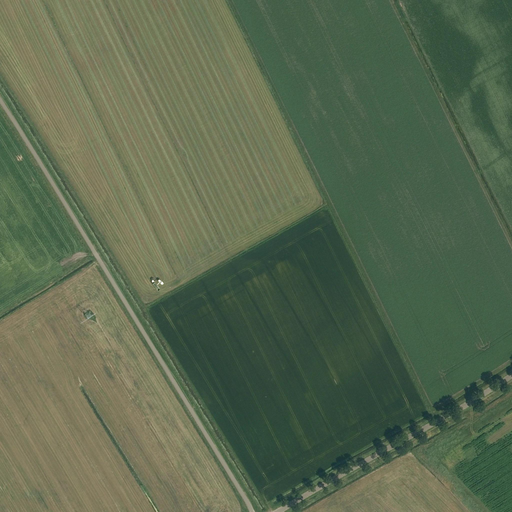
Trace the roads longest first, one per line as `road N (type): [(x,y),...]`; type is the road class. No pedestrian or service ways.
road 1 (unclassified): [(252,511),(0,100)]
road 2 (tertiary): [(277,511),(511,375)]
